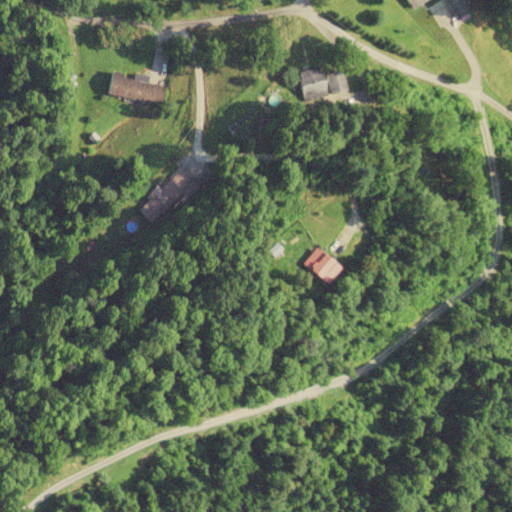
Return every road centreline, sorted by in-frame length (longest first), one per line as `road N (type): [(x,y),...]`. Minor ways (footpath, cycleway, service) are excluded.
road 1 (residential): [(300,5),(410,71),(472,91),(511,121)]
road 2 (residential): [(300,5),(198,16),(73,0)]
